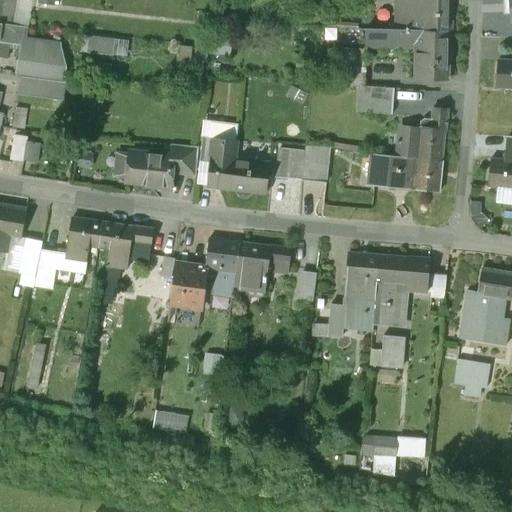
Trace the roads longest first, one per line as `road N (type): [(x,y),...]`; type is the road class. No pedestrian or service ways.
road 1 (residential): [(0,181),(216,217),(469,243)]
road 2 (residential): [(469,243),(482,0)]
